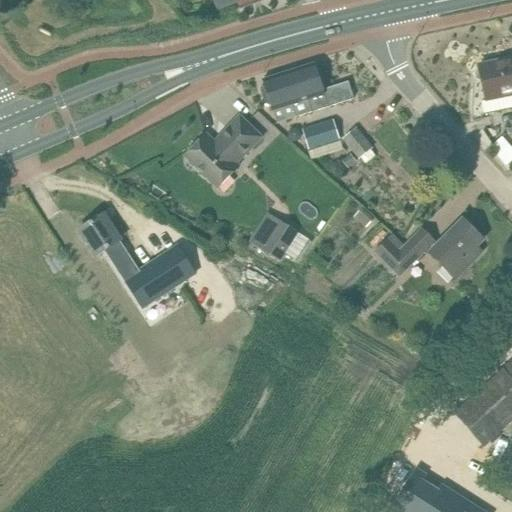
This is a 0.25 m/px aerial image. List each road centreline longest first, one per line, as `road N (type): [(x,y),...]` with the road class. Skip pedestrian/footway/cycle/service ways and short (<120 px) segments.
road 1 (unclassified): [(511,194),(353,19)]
road 2 (primary): [(211,58),(129,74),(9,121)]
road 3 (primary): [(22,151),(145,98),(211,58)]
road 4 (primary): [(353,19),(211,58)]
